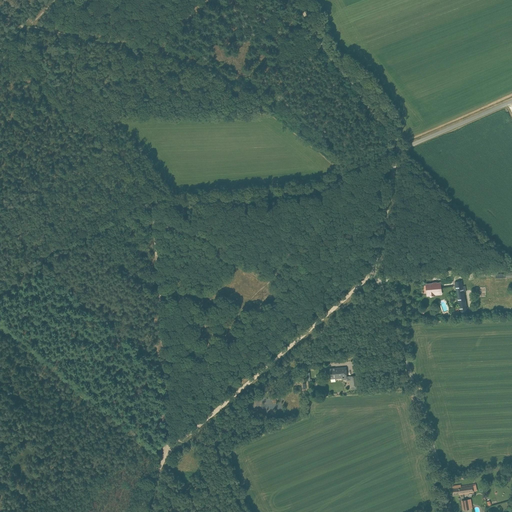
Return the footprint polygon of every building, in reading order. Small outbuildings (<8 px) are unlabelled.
[(463,286),(462,280),(455,282),(461,315),(468,314),(464,292),(466,292),(465,286),(463,286)] [(440,283),(437,283),(437,282),(432,282),(432,284),(428,284),(429,294),(441,293),(440,283)] [(346,367),(326,369),(326,373),(327,379),(331,379),(331,377),(335,377),(335,379),(342,378),(342,379),(347,379),(351,379),(351,380),(352,390),(358,389),(357,375),(347,376),(346,367)] [(295,381),(294,377),(293,372),(285,374),(287,383),(295,381)] [(477,490),(476,484),(461,486),(461,485),(452,486),(453,494),(460,493),(460,494),(474,492),(474,491),(477,490)] [(462,500),(463,510),(470,509),(468,499),(462,500)]
